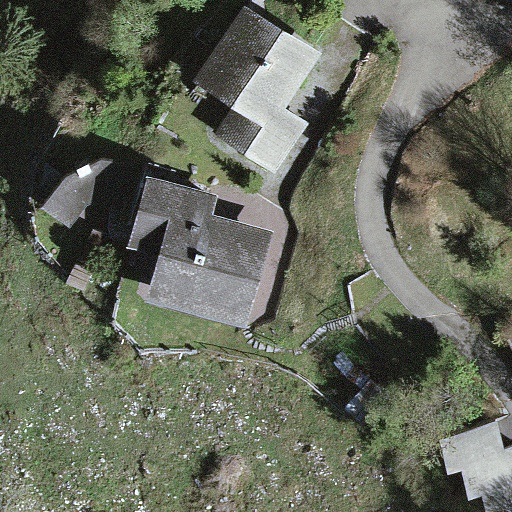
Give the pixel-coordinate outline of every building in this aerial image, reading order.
[(301,119),(276,103),(309,53),(246,12),(203,76),(241,101),(265,116),(244,148),(270,166),(301,119)] [(220,133),(244,148),(265,116),(241,101),(220,133)] [(85,198),(109,187),(103,159),(92,165),(90,158),(75,165),(77,172),(67,176),(85,198)] [(129,194),(134,164),(103,159),(109,187),(129,194)] [(85,198),(67,176),(47,202),(71,216),(85,198)] [(241,314),(262,238),(202,222),(209,196),(152,180),(144,210),(176,219),(168,249),(157,291),(241,314)] [(135,241),(168,249),(176,219),(144,210),(135,241)] [(471,488),(484,485),(511,477),(511,446),(504,449),(496,420),(442,433),(449,463),(464,459),(471,488)] [(511,477),(484,485),(490,511),(500,511),(511,509),(511,477)]
